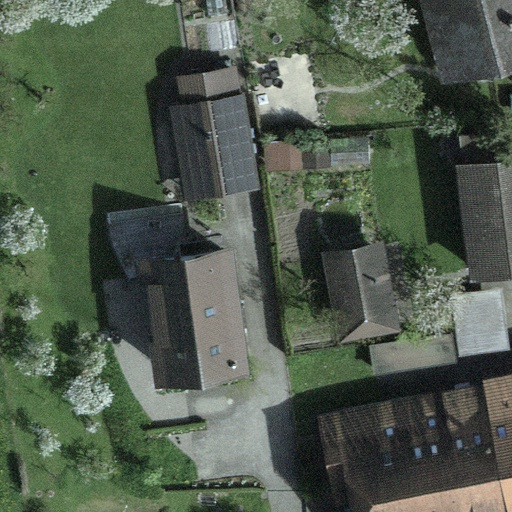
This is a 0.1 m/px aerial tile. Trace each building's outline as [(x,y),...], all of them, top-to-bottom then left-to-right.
[(511,0),(427,0),(444,76),(511,61),(511,0)] [(228,75),(180,82),(195,198),(242,191),(228,75)] [(511,170),(461,177),(472,278),(511,273),(511,170)] [(374,253),(328,261),(340,337),(386,330),(374,253)] [(223,257),(149,265),(162,390),(235,383),(223,257)] [(450,330),(371,343),(375,368),(455,356),(450,330)] [(511,511),(511,391),(488,397),(485,382),(442,390),(445,407),(326,431),(339,494),(360,489),(364,511),(511,511)]
